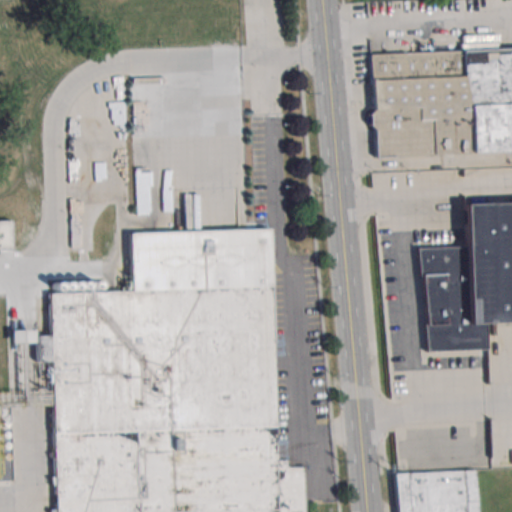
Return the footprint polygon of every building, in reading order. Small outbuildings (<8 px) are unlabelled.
[(372,155),(511,150),(511,48),(369,53),(372,155)] [(511,319),(466,322),(461,201),(511,198),(511,319)] [(302,511),(301,462),(270,463),(263,230),(132,234),(134,294),(49,296),(55,511),(302,511)] [(10,330),(10,342),(32,342),(32,330),(10,330)] [(395,511),(476,511),(474,469),(393,473),(395,511)]
